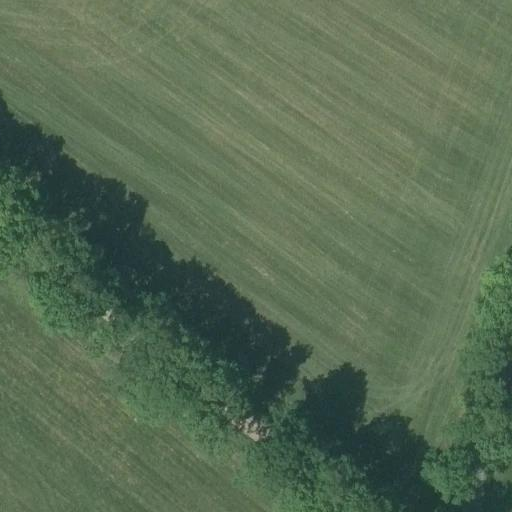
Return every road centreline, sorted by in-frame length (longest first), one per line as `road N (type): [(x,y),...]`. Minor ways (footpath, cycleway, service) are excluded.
road 1 (track): [(360,511),(0,219)]
road 2 (unclassified): [(472,511),(475,469),(511,361)]
